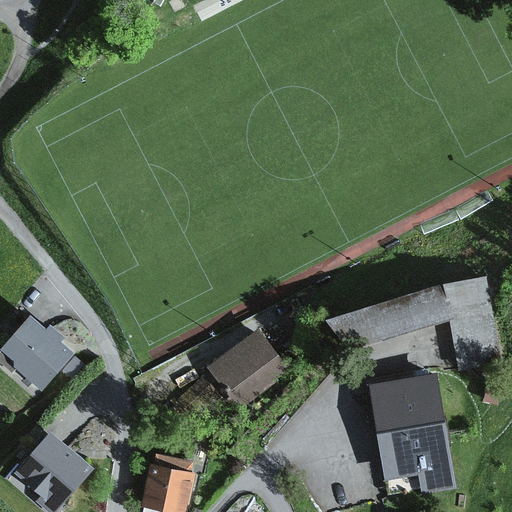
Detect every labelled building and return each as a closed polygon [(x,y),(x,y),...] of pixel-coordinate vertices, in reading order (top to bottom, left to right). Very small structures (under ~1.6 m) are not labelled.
[(189,0),(198,11),(211,0),(189,0)] [(440,288),(324,325),(345,353),(447,323),(491,315),(484,278),(440,288)] [(491,315),(447,323),(457,373),(501,365),(491,315)] [(28,320),(0,351),(0,352),(12,363),(12,369),(40,394),(72,357),(58,345),(61,341),(47,329),(44,333),(28,320)] [(257,334),(209,371),(227,394),(240,411),(288,374),(257,334)] [(227,394),(209,371),(175,402),(195,424),(227,394)] [(433,378),(367,389),(382,482),(418,476),(421,494),(452,488),(433,378)] [(47,435),(13,476),(40,499),(34,506),(41,511),(55,511),(91,471),(47,435)] [(152,469),(148,469),(140,511),(142,511),(147,511),(185,511),(192,476),(190,476),(192,464),(154,457),(152,469)]
